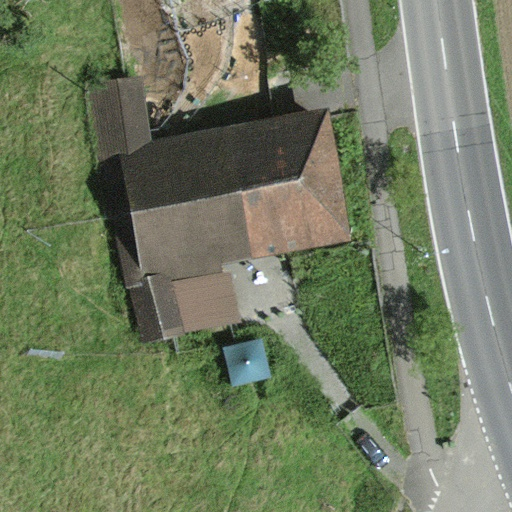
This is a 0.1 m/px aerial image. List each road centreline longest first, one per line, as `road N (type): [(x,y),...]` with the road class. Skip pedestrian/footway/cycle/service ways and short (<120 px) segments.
road 1 (track): [(437,511),(419,451),(356,0)]
road 2 (primary): [(511,382),(469,217),(436,0)]
